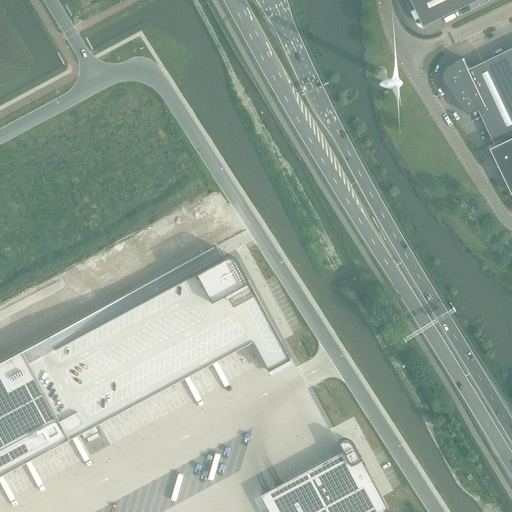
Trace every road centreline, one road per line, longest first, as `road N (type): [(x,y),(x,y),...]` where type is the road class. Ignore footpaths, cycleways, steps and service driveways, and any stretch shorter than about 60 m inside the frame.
road 1 (unclassified): [(98,83),(136,74),(162,87),(430,511)]
road 2 (primary): [(234,0),(388,265)]
road 3 (primary): [(404,256),(272,0)]
road 4 (trunk): [(388,265),(511,469)]
road 5 (trunk): [(511,430),(404,256)]
road 6 (unclassified): [(405,61),(511,221)]
